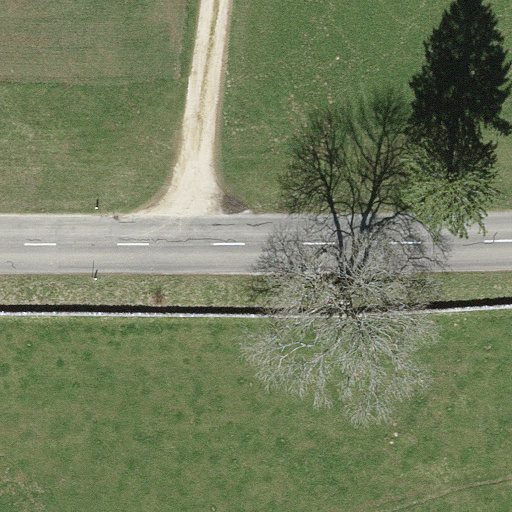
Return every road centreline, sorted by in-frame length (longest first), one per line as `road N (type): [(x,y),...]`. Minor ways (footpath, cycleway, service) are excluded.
road 1 (tertiary): [(0,242),(511,238)]
road 2 (track): [(209,0),(189,243)]
